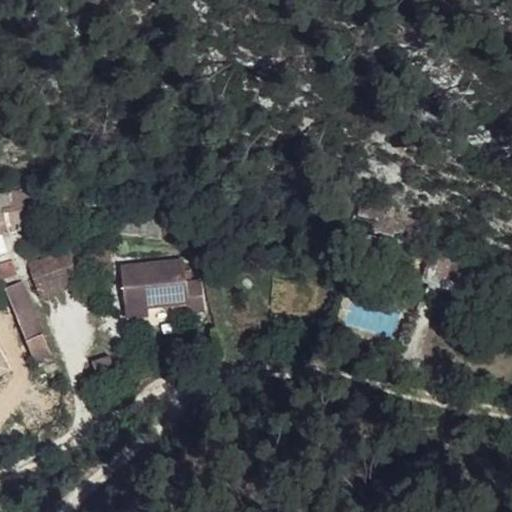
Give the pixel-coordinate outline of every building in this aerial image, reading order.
[(0,235),(51,227),(43,188),(0,195),(0,235)] [(54,194),(45,196),(48,213),(57,211),(54,194)] [(0,235),(0,257),(11,256),(8,235),(0,235)] [(78,270),(71,250),(29,262),(35,281),(78,270)] [(443,253),(436,276),(467,286),(474,263),(443,253)] [(19,257),(0,259),(0,271),(20,268),(19,257)] [(186,262),(123,267),(126,306),(148,304),(149,309),(188,306),(189,315),(205,314),(203,284),(188,285),(186,262)] [(50,356),(24,282),(4,288),(32,364),(50,356)] [(347,323),(388,331),(393,308),(351,299),(347,323)] [(149,309),(148,304),(126,306),(127,318),(149,317),(149,309)] [(0,376),(9,371),(0,355),(0,376)] [(103,435),(81,446),(91,469),(103,435)] [(81,446),(53,460),(62,482),(91,469),(81,446)]
